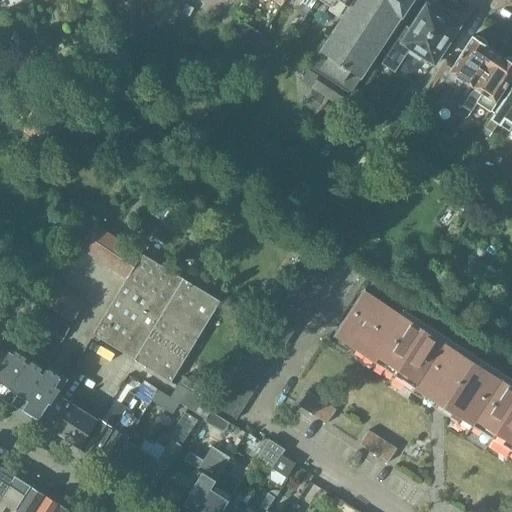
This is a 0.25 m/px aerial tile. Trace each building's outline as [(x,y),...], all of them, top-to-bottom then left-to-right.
[(304,5),(297,16),(304,20),(317,0),(304,0),(302,4),(304,5)] [(354,0),(350,7),(310,67),(351,94),(401,18),(402,18),(414,0),(354,0)] [(317,0),(335,11),(341,1),(350,7),(354,0),(317,0)] [(406,27),(380,65),(395,74),(410,51),(418,57),(417,58),(416,61),(417,64),(418,67),(421,70),(423,71),(416,82),(427,89),(433,79),(445,62),(445,61),(438,56),(458,28),(445,20),(448,16),(435,8),(432,11),(428,8),(412,31),(406,27)] [(262,35),(243,23),(236,33),(255,46),(262,35)] [(474,39),(472,37),(453,67),(445,62),(433,79),(443,86),(446,82),(456,89),(450,99),(461,106),(495,54),(491,52),(492,51),(488,48),(486,42),(479,37),(474,39)] [(41,51),(27,54),(32,75),(46,73),(41,51)] [(500,57),(495,54),(461,106),(471,113),(477,103),(491,112),(511,80),(511,58),(510,57),(504,58),(500,57)] [(17,68),(6,70),(8,80),(19,78),(17,68)] [(346,101),(305,74),(300,82),(342,108),(346,101)] [(511,86),(485,128),(481,134),(487,138),(490,132),(492,133),(497,125),(500,127),(501,126),(509,131),(511,126),(511,86)] [(419,99),(408,92),(394,114),(405,121),(419,99)] [(65,123),(42,105),(21,130),(32,139),(30,141),(36,146),(30,154),(37,159),(65,123)] [(456,114),(441,136),(450,142),(464,120),(456,114)] [(106,233),(94,226),(79,248),(91,256),(106,233)] [(118,241),(106,233),(91,256),(103,263),(118,241)] [(130,249),(118,241),(103,263),(115,271),(130,249)] [(317,253),(337,265),(342,256),(323,244),(317,253)] [(141,256),(130,249),(115,271),(126,279),(141,256)] [(311,262),(331,274),(337,265),(317,253),(311,262)] [(142,255),(141,256),(93,335),(171,383),(220,302),(142,255)] [(305,271),(325,284),(331,274),(311,262),(305,271)] [(299,280),(319,293),(325,284),(305,271),(299,280)] [(293,289),(313,302),(319,293),(299,280),(293,289)] [(66,289),(56,282),(42,302),(52,309),(66,289)] [(76,296),(66,289),(52,309),(62,316),(76,296)] [(287,299),(307,311),(313,302),(293,289),(287,299)] [(334,337),(511,451),(511,385),(364,290),(334,337)] [(76,296),(62,316),(72,322),(86,302),(76,296)] [(281,308),(301,321),(307,312),(307,311),(287,299),(281,308)] [(70,328),(39,307),(32,318),(64,340),(70,328)] [(301,321),(281,308),(275,318),(295,331),(301,321)] [(295,331),(275,318),(268,328),(288,341),(295,331)] [(0,397),(19,410),(65,341),(33,319),(11,351),(8,356),(0,367),(0,397)] [(0,342),(11,327),(3,321),(0,325),(0,366),(11,351),(0,344),(0,342)] [(268,328),(262,338),(282,351),(288,341),(268,328)] [(275,360),(282,351),(262,338),(255,347),(275,360)] [(268,370),(275,361),(275,360),(255,347),(249,357),(268,370)] [(249,357),(243,367),(262,380),(268,370),(249,357)] [(20,411),(40,424),(59,395),(57,394),(67,380),(49,367),(20,409),(21,409),(20,411)] [(243,367),(236,377),(256,389),(262,380),(243,367)] [(236,377),(230,386),(250,399),(256,389),(236,377)] [(159,389),(145,380),(138,392),(152,401),(159,389)] [(214,407),(179,385),(171,397),(206,420),(211,412),(214,407)] [(230,386),(224,396),(243,408),(250,399),(230,386)] [(152,401),(151,401),(173,414),(180,403),(171,398),(171,397),(159,389),(152,401)] [(303,399),(317,408),(322,400),(308,391),(303,399)] [(100,419),(81,450),(95,460),(120,421),(127,409),(126,409),(134,396),(129,393),(120,405),(119,404),(107,423),(100,419)] [(77,406),(59,395),(40,424),(80,449),(98,421),(88,414),(94,404),(83,396),(77,406)] [(243,408),(224,396),(217,406),(237,418),(243,408)] [(299,406),(313,415),(317,408),(303,399),(299,406)] [(317,408),(332,417),(336,410),(322,400),(317,408)] [(317,408),(313,415),(327,424),(332,417),(317,408)] [(172,439),(184,447),(188,442),(195,430),(198,432),(206,420),(190,410),(172,439)] [(205,423),(223,433),(229,423),(211,412),(206,420),(207,420),(205,423)] [(127,425),(120,421),(95,460),(110,469),(128,441),(129,438),(122,433),(127,425)] [(364,438),(378,447),(383,440),(369,431),(364,438)] [(129,442),(128,441),(110,469),(128,480),(137,465),(140,467),(148,454),(139,448),(145,439),(135,433),(129,442)] [(378,447),(364,438),(359,445),(373,454),(378,447)] [(128,480),(150,494),(180,446),(170,439),(157,459),(148,454),(140,467),(137,465),(128,480)] [(282,455),(285,450),(269,439),(257,460),(272,471),(282,455)] [(383,440),(378,447),(392,456),(397,449),(383,440)] [(177,511),(199,511),(206,502),(203,501),(237,448),(238,445),(232,441),(216,466),(205,459),(198,470),(203,473),(177,511)] [(378,447),(373,454),(388,463),(392,456),(378,447)] [(206,502),(199,511),(222,511),(236,491),(227,485),(239,466),(233,462),(241,450),(237,448),(203,501),(206,502)] [(272,471),(287,481),(298,465),(282,455),(272,471)] [(1,468),(0,468),(0,501),(15,477),(1,468)] [(157,499),(177,511),(203,473),(198,470),(192,479),(177,470),(158,498),(157,499)] [(0,511),(2,511),(7,507),(15,511),(31,487),(15,477),(0,501),(0,511)] [(35,511),(45,496),(31,487),(15,511),(14,511),(35,511)] [(236,491),(222,511),(243,511),(247,505),(254,496),(248,491),(244,497),(236,491)] [(265,511),(276,511),(287,496),(279,491),(268,509),(265,511)] [(35,511),(55,511),(60,505),(45,496),(35,511)]
